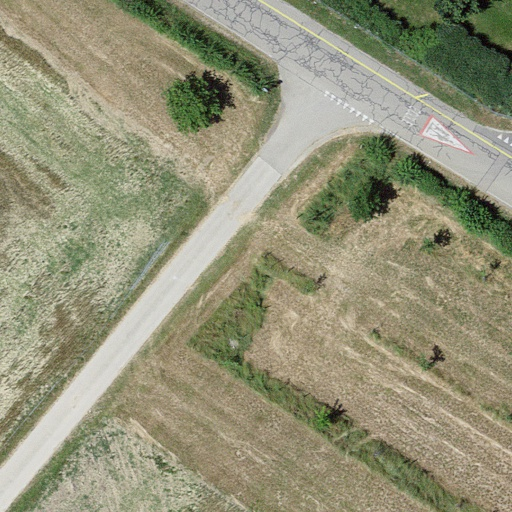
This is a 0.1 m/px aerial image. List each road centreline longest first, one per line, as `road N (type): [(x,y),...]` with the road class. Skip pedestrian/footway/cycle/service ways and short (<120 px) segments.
road 1 (track): [(338,73),(0,491)]
road 2 (unclassified): [(223,0),(511,180)]
